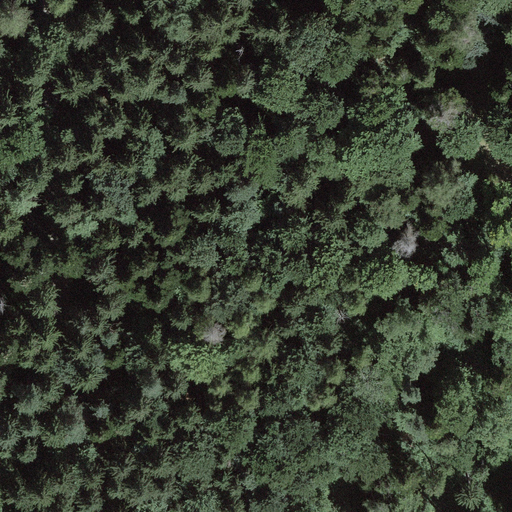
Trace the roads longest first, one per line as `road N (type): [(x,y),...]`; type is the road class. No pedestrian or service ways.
road 1 (track): [(65,511),(40,300),(30,0)]
road 2 (track): [(511,0),(480,96),(498,172),(511,178)]
